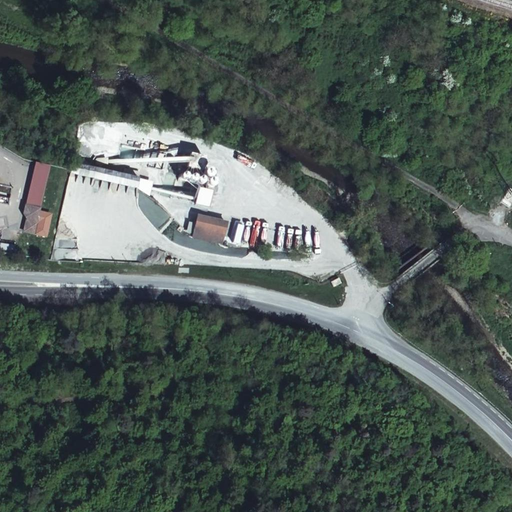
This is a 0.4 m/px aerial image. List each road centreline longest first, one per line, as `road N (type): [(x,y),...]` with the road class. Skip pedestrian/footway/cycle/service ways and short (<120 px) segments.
road 1 (unclassified): [(100,0),(455,205),(480,235)]
road 2 (secondary): [(0,282),(203,292),(358,328)]
road 3 (secondary): [(358,328),(434,373),(511,441)]
road 4 (unclassified): [(358,328),(407,273),(460,237),(480,235)]
